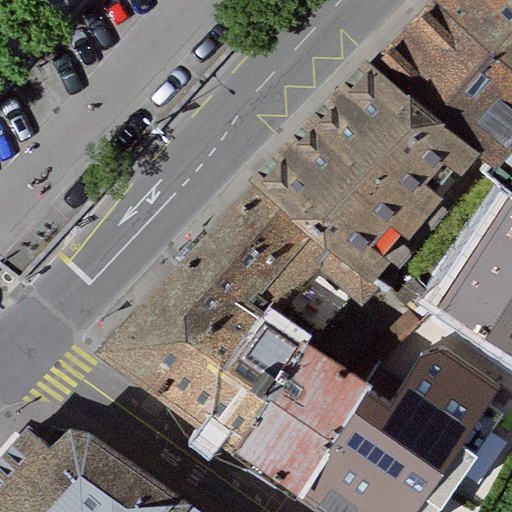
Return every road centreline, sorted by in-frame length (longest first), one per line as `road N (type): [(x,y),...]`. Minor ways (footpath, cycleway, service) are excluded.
road 1 (tertiary): [(342,0),(16,357)]
road 2 (tertiary): [(16,357),(227,511)]
